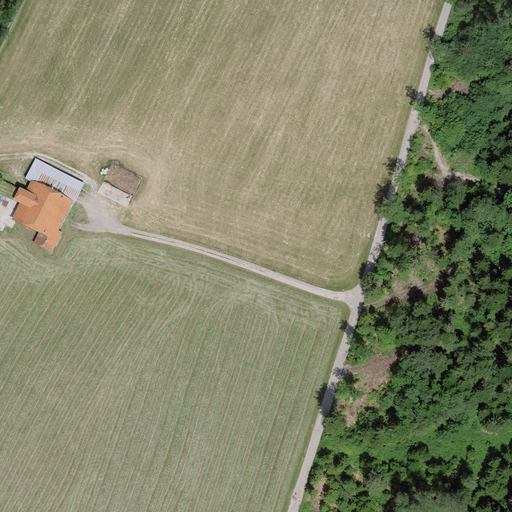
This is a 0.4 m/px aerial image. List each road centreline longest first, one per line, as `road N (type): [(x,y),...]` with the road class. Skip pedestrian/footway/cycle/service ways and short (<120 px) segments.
road 1 (track): [(452,0),(294,511)]
road 2 (track): [(362,301),(197,248),(102,230),(88,180),(30,154),(8,190),(0,186)]
